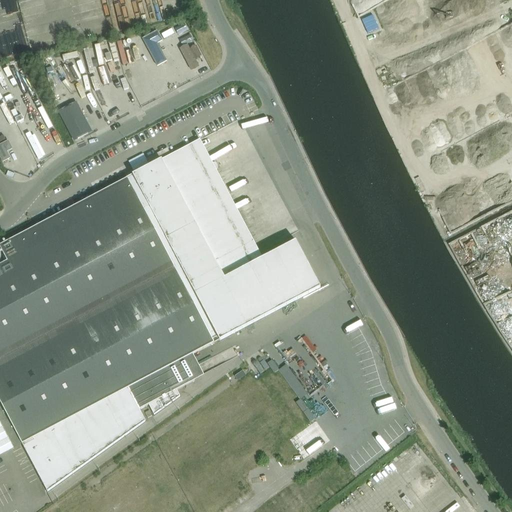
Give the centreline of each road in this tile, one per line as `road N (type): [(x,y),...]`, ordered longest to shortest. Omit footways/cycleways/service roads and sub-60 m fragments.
road 1 (unclassified): [(491,511),(409,393),(387,333),(248,67)]
road 2 (unclassified): [(16,217),(67,159),(248,67)]
road 3 (unknown): [(321,313),(364,427)]
